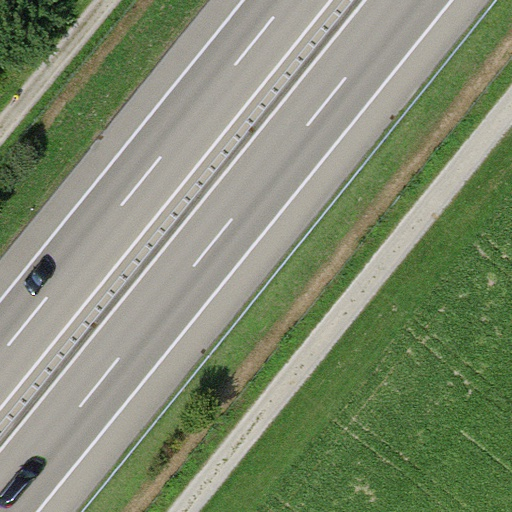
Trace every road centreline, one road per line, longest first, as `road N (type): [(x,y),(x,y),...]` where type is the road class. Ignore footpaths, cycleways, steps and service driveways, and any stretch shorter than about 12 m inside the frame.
road 1 (motorway): [(0,509),(413,0)]
road 2 (track): [(511,103),(174,511)]
road 3 (motorway): [(289,0),(0,359)]
road 4 (track): [(105,0),(0,129)]
